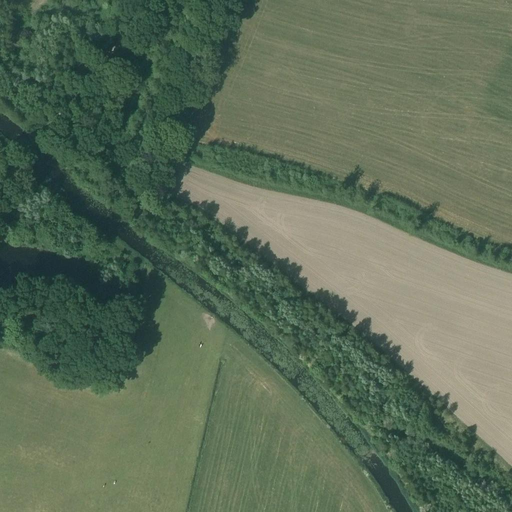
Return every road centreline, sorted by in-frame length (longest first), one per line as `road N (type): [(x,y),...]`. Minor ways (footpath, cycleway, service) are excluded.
road 1 (track): [(148,272),(0,138)]
road 2 (track): [(178,161),(164,147),(165,131),(214,0)]
